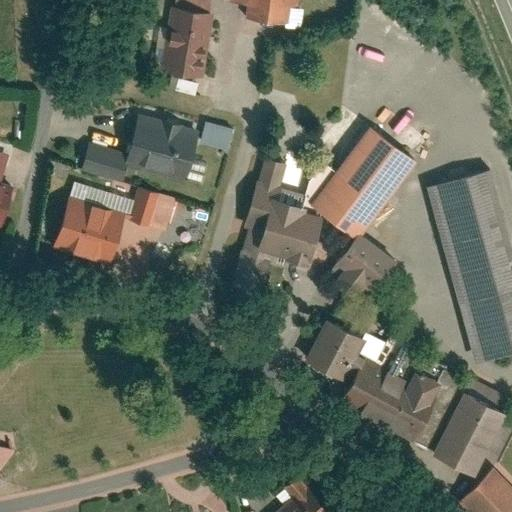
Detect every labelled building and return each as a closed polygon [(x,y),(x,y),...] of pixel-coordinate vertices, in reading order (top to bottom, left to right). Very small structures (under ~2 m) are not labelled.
[(295,0),(300,1),(299,0),(237,0),(248,2),(246,15),(285,21),(288,0),(295,0)] [(169,6),(158,71),(200,78),(211,13),(169,6)] [(125,100),(109,153),(168,171),(184,118),(125,100)] [(341,223),(343,220),(400,145),(353,110),(320,154),(308,144),(293,164),(285,191),(308,198),(341,223)] [(0,139),(0,166),(9,170),(17,146),(0,139)] [(245,238),(293,252),(308,198),(285,191),(260,184),(269,152),(247,146),(223,232),(245,238)] [(411,173),(460,349),(511,335),(511,294),(474,156),(411,173)] [(0,176),(0,219),(11,179),(0,176)] [(37,235),(94,254),(111,201),(54,183),(37,235)] [(165,232),(176,197),(145,186),(134,221),(165,232)] [(341,223),(313,262),(342,283),(350,272),(360,279),(382,248),(343,220),(341,223)] [(244,287),(253,255),(241,252),(245,238),(223,232),(210,278),(244,287)] [(290,344),(329,364),(349,322),(311,303),(290,344)] [(324,390),(371,414),(408,339),(411,334),(375,316),(370,327),(352,318),(349,322),(329,364),(336,367),(324,390)] [(497,384),(408,339),(371,414),(460,458),(497,384)] [(511,511),(511,487),(478,453),(443,488),(466,511),(511,511)] [(269,511),(325,511),(291,474),(278,486),(287,496),(269,511)]
